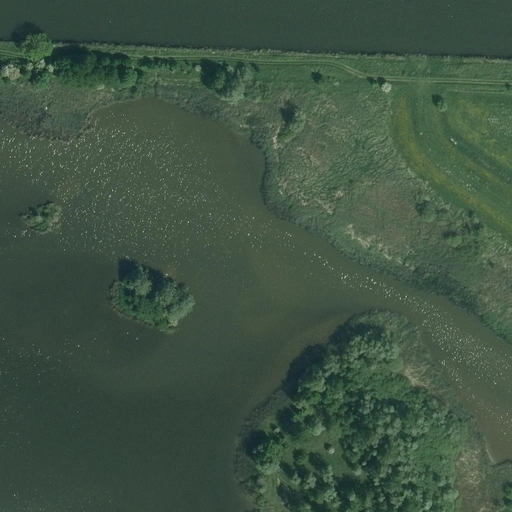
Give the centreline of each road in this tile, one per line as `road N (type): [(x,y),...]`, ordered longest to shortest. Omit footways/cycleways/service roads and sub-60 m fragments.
road 1 (track): [(0,52),(511,83)]
road 2 (track): [(511,210),(441,155),(422,130),(426,86)]
